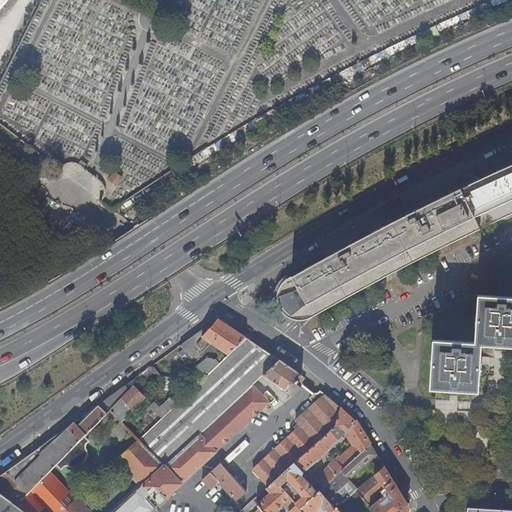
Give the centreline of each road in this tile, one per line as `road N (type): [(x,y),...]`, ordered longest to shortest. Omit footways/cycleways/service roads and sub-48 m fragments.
road 1 (trunk): [(511,33),(325,125),(0,326)]
road 2 (trunk): [(45,333),(339,155),(511,66)]
road 3 (secondary): [(511,132),(337,219),(213,296)]
road 4 (secondary): [(213,296),(0,449)]
road 5 (residential): [(429,509),(371,412),(311,362)]
road 6 (residential): [(311,362),(329,341),(469,269)]
